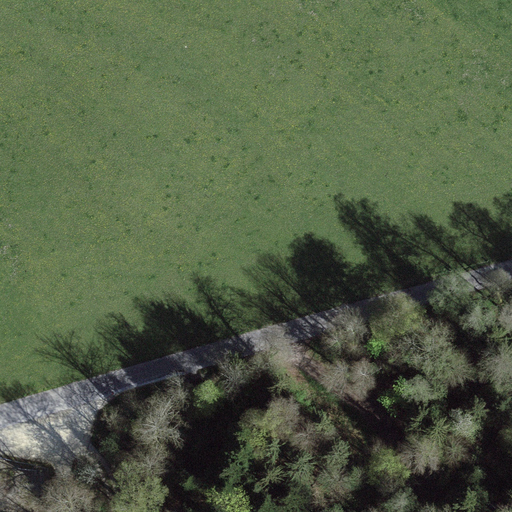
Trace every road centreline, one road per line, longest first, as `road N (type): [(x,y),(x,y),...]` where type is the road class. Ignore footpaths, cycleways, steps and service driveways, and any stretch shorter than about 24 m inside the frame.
road 1 (residential): [(0,415),(511,275)]
road 2 (track): [(429,494),(379,425),(276,338)]
